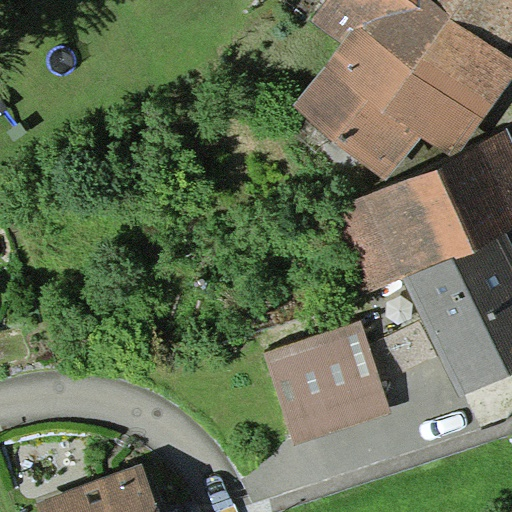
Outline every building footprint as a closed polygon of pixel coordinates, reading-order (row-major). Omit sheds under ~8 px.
[(511,0),(325,0),(314,16),(353,43),(301,107),(374,166),(399,135),(410,144),(418,133),(427,139),(511,22),(511,0)] [(415,264),(417,267),(494,231),(511,222),(511,193),(485,139),(325,214),(362,290),(415,264)] [(459,386),(511,360),(511,267),(494,231),(417,267),(403,274),(459,386)] [(285,429),(381,398),(356,322),(261,353),(285,429)] [(149,511),(140,486),(123,478),(40,509),(41,511),(149,511)]
